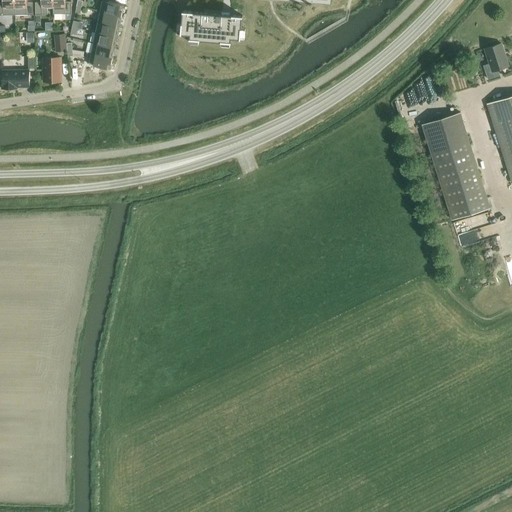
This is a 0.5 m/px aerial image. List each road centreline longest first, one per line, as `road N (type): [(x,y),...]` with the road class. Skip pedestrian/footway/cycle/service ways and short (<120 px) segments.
road 1 (secondary): [(240,145),(352,83),(444,0)]
road 2 (secondary): [(0,192),(116,185),(240,145)]
road 3 (secondary): [(240,145),(147,165),(0,175)]
road 4 (residential): [(0,105),(115,85),(134,0)]
